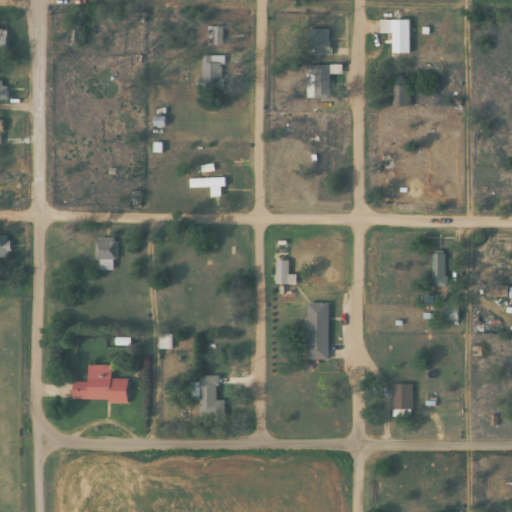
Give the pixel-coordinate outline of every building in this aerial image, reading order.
[(407,20),(378,20),(378,34),(390,34),(390,54),(407,54),(407,20)] [(69,47),(82,47),(82,27),(69,27),(69,47)] [(220,46),(220,27),(206,27),(206,46),(220,46)] [(328,56),(328,30),(308,30),(308,56),(328,56)] [(220,89),(220,56),(200,56),(200,89),(220,89)] [(340,66),(309,66),(309,101),(329,101),(329,75),(340,75),(340,66)] [(390,107),(406,107),(406,85),(390,85),(390,107)] [(152,127),(161,126),(161,118),(152,118),(152,127)] [(420,183),(420,175),(389,175),(389,183),(420,183)] [(221,179),(187,179),(187,188),(209,188),(209,197),(221,197),(221,179)] [(95,238),(95,271),(113,271),(113,238),(95,238)] [(0,261),(7,262),(8,242),(0,242),(0,261)] [(430,252),(430,287),(444,287),(444,252),(430,252)] [(274,285),(294,285),(294,275),(287,275),(287,261),(274,261),(274,285)] [(326,304),(303,304),(303,361),(326,361),(326,304)] [(70,402),(125,402),(125,380),(109,380),(109,366),(85,365),(85,383),(70,383),(70,402)] [(222,401),(216,401),(216,377),(198,377),(198,418),(222,418),(222,401)] [(410,385),(389,385),(389,416),(410,416),(410,385)] [(491,473),(483,473),(483,504),(490,504),(491,473)]
